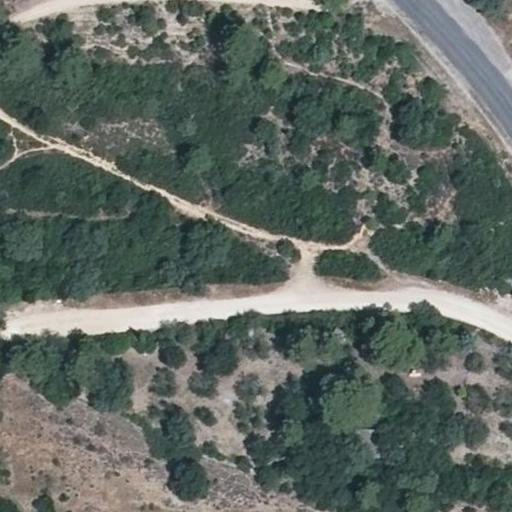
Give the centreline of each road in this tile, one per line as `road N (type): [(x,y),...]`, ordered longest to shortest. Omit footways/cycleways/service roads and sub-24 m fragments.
road 1 (track): [(0,340),(333,299),(424,300),(511,342)]
road 2 (tertiary): [(511,120),(471,61),(412,0)]
